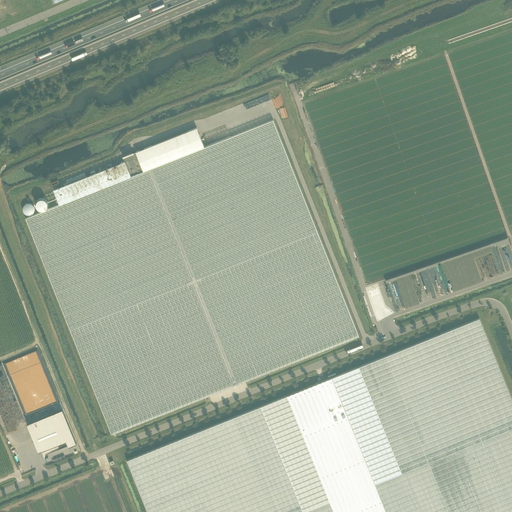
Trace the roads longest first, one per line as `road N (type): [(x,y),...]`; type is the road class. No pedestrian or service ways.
road 1 (unclassified): [(511,328),(500,309),(470,305),(0,493)]
road 2 (track): [(0,170),(300,33),(346,31),(415,0)]
road 3 (unknown): [(367,343),(268,99),(155,138)]
road 4 (track): [(97,453),(0,206)]
road 5 (track): [(85,458),(0,249)]
road 6 (motorway): [(0,86),(206,0)]
road 7 (motorway): [(179,0),(0,75)]
